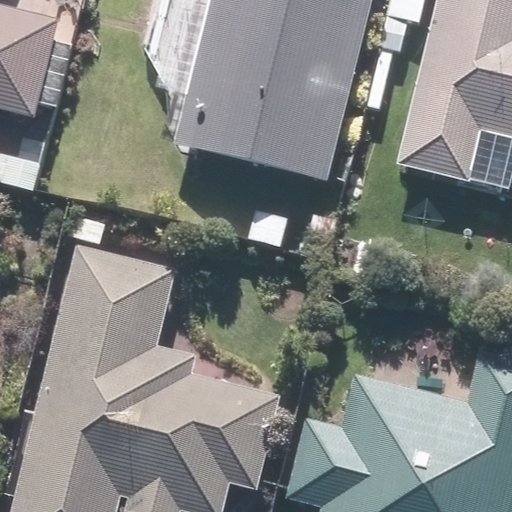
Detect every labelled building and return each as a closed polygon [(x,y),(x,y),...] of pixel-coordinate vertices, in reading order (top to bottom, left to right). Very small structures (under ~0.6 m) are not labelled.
[(382,0),(220,0),(184,147),(337,185),(382,0)] [(511,0),(436,0),(396,162),(511,191),(511,0)] [(0,114),(34,124),(62,22),(0,4),(0,114)] [(164,349),(180,275),(79,253),(21,511),(232,511),(236,500),(263,506),(287,396),(199,377),(204,357),(164,349)] [(511,511),(511,356),(479,348),(466,400),(355,372),(342,424),(310,415),(287,504),(319,511),(511,511)]
